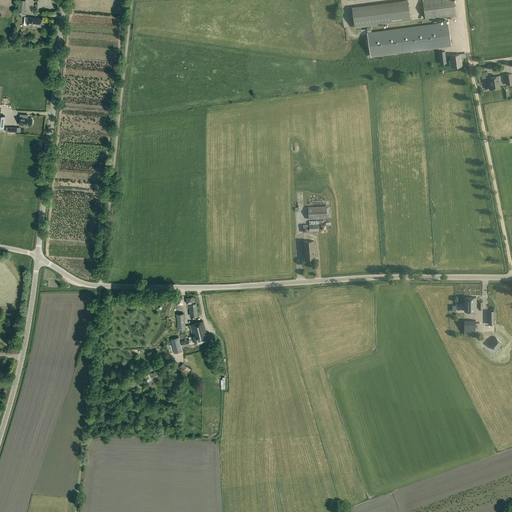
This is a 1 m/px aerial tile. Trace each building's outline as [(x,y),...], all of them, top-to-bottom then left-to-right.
[(18,0),(18,11),(25,12),(26,0),(18,0)] [(456,16),(453,0),(422,0),(425,20),(456,16)] [(408,5),(353,13),(355,28),(410,21),(408,5)] [(41,27),(41,18),(28,17),(27,25),(41,27)] [(368,32),(370,55),(451,45),(448,22),(368,32)] [(461,54),(450,55),(452,67),(462,66),(461,54)] [(498,76),(488,77),(490,89),(500,88),(498,76)] [(32,120),(32,119),(28,118),(28,115),(20,114),(20,118),(19,125),(24,125),(31,126),(31,125),(33,124),(33,121),(32,120)] [(326,206),(308,207),(308,220),(327,219),(326,206)] [(320,221),(309,221),(310,232),(319,231),(318,224),(320,224),(320,221)] [(304,241),(306,259),(314,258),(314,252),(315,252),(314,241),(304,241)] [(478,303),(476,303),(476,297),(464,297),(464,311),(476,311),(476,308),(478,308),(478,309),(483,309),(483,302),(478,302),(478,303)] [(183,314),(177,314),(179,330),(185,329),(183,314)] [(464,333),(476,333),(475,320),(464,320),(464,333)] [(194,339),(181,342),(182,346),(195,343),(200,342),(199,337),(200,337),(199,334),(202,333),(205,332),(203,321),(191,325),(194,339)] [(199,337),(200,342),(208,340),(213,339),(212,334),(206,336),(205,332),(202,333),(199,334),(200,337),(199,337)] [(182,348),(178,337),(170,340),(174,351),(182,348)] [(488,344),(496,350),(502,343),(494,337),(488,344)] [(149,374),(143,378),(145,380),(146,381),(147,383),(152,379),(149,374)]
